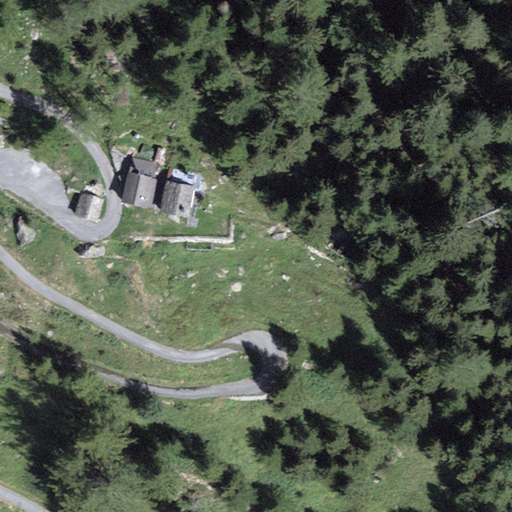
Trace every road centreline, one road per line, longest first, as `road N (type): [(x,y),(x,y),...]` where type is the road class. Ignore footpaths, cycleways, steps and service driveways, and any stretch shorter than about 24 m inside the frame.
road 1 (track): [(0,326),(82,367),(168,392),(249,388),(272,367),(258,343),(190,358),(153,349),(33,285),(0,255)]
road 2 (track): [(0,181),(87,234),(105,229),(113,206),(105,169),(78,125),(0,90)]
